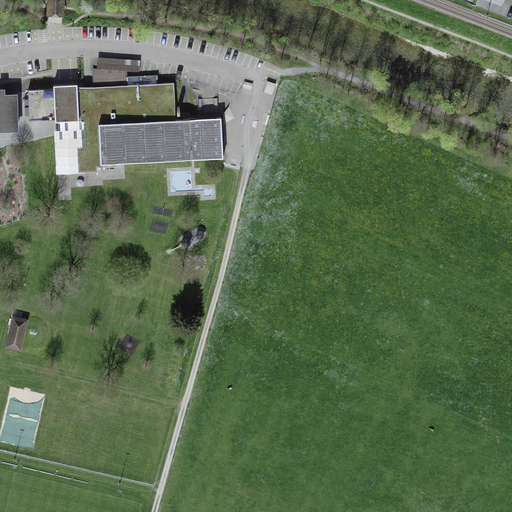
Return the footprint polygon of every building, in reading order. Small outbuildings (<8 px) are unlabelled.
[(138,71),(139,59),(97,56),(97,67),(138,71)] [(97,86),(127,85),(127,76),(126,71),(93,69),(93,83),(97,82),(97,86)] [(157,75),(127,76),(127,85),(97,86),(77,87),(77,83),(53,84),(53,88),(54,118),(55,118),(55,121),(79,120),(79,117),(82,168),(116,166),(116,162),(223,157),(221,117),(183,119),(182,112),(180,112),(179,106),(174,106),(173,83),(157,83),(157,75)] [(54,118),(53,88),(28,89),(29,119),(54,118)] [(0,96),(0,126),(14,126),(13,97),(0,96)] [(26,320),(14,317),(7,344),(19,347),(26,320)]
